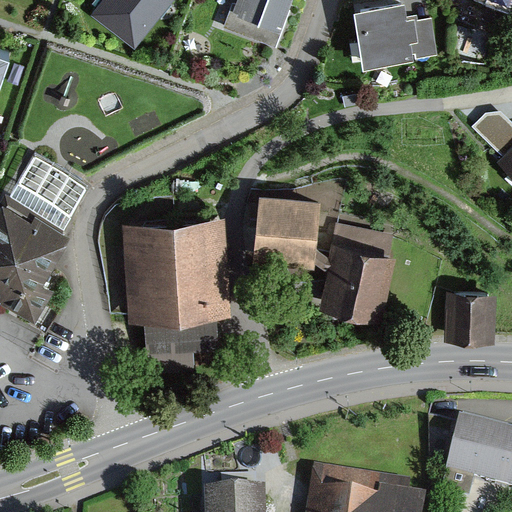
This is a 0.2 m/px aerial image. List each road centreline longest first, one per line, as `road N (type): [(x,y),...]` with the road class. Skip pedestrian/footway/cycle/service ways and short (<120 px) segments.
road 1 (residential): [(130,444),(96,319),(85,233),(91,208),(104,191),(238,122)]
road 2 (primary): [(511,362),(451,361),(327,378),(130,444)]
road 3 (residential): [(329,0),(299,82),(238,122)]
road 4 (primary): [(130,444),(0,493)]
